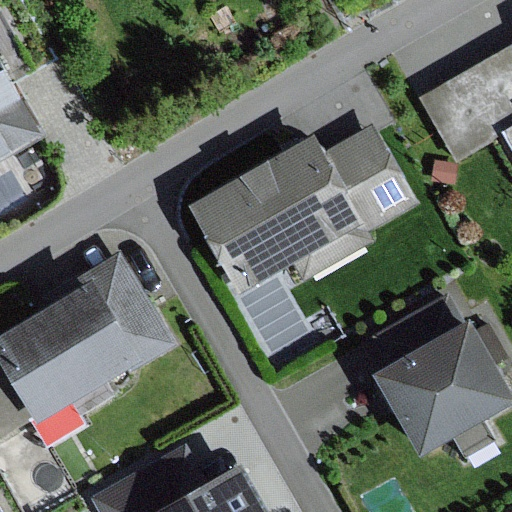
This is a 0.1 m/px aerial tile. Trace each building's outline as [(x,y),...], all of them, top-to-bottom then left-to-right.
[(17,0),(0,0),(0,78),(7,91),(54,64),(17,0)] [(508,130),(511,127),(511,73),(503,57),(511,51),(511,46),(426,95),(460,156),(508,130)] [(511,51),(503,57),(511,73),(511,51)] [(0,165),(38,144),(7,91),(0,78),(0,165)] [(322,125),(193,199),(245,290),(295,261),(367,219),(374,231),(424,202),(377,121),(334,146),(322,125)] [(374,231),(367,219),(295,261),(306,280),(378,240),(374,231)] [(0,339),(1,341),(0,341),(0,431),(1,433),(27,417),(41,408),(45,414),(75,395),(85,412),(121,390),(112,375),(127,366),(131,371),(182,340),(124,247),(79,274),(83,281),(0,331),(0,339)] [(391,358),(381,364),(427,448),(511,401),(511,369),(479,310),(467,317),(453,291),(377,333),(391,358)] [(41,408),(27,417),(48,452),(93,425),(85,412),(75,395),(45,414),(41,408)] [(187,443),(93,494),(102,511),(283,511),(251,452),(205,477),(187,443)]
